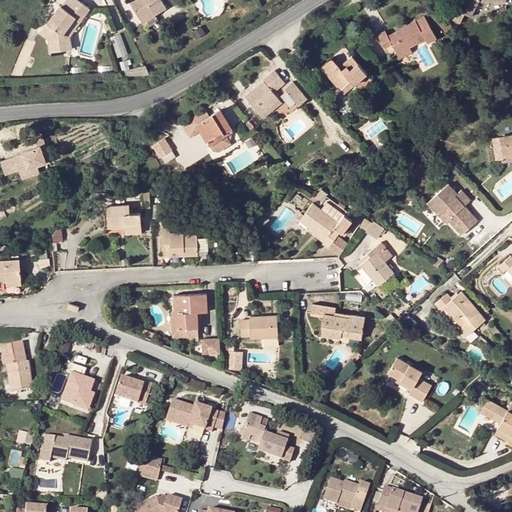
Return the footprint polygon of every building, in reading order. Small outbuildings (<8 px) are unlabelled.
[(53,52),(68,50),(66,34),(82,12),(87,16),(93,8),(81,0),(69,0),(65,6),(63,6),(51,23),(49,23),(42,32),(51,38),(53,52)] [(156,11),(158,13),(170,5),(167,0),(133,0),(145,18),(156,11)] [(463,0),(459,9),(472,16),(479,1),(499,0),(463,0)] [(159,15),(158,13),(156,11),(145,18),(147,22),(159,15)] [(74,35),(87,16),(82,12),(66,34),(68,50),(75,49),(74,35)] [(425,39),(427,43),(437,38),(424,15),(388,35),(385,30),(378,34),(385,48),(392,44),(397,54),(409,47),(425,39)] [(121,32),(111,36),(120,57),(130,53),(121,32)] [(409,47),(397,54),(400,58),(412,52),(409,47)] [(342,68),(354,58),(352,55),(339,66),(342,68)] [(340,89),(341,88),(350,80),(354,84),(367,73),(354,58),(342,68),(339,66),(332,58),(321,67),(340,89)] [(274,70),(263,80),(265,82),(246,97),(260,114),(279,98),(273,92),(269,86),(274,81),(278,87),(285,82),(274,70)] [(367,73),(354,84),(359,90),(372,79),(367,73)] [(241,92),(245,88),(239,80),(234,84),(241,92)] [(350,80),(341,88),(344,92),(354,84),(350,80)] [(269,86),(273,92),(278,87),(274,81),(269,86)] [(293,81),(285,88),(300,105),(308,98),(293,81)] [(279,98),(260,114),(262,116),(268,111),(269,112),(281,102),(279,98)] [(219,150),(226,145),(218,133),(222,130),(226,131),(232,127),(219,108),(196,124),(212,149),(219,150)] [(226,135),(222,130),(218,133),(226,145),(231,142),(226,135)] [(511,134),(494,138),(497,160),(503,159),(504,159),(504,154),(511,152),(511,134)] [(21,165),(28,161),(27,158),(43,150),(38,141),(35,142),(32,136),(19,143),(20,146),(16,148),(17,151),(15,152),(21,165)] [(165,163),(177,155),(166,136),(154,144),(165,163)] [(503,159),(503,162),(511,160),(511,152),(504,154),(504,159),(503,159)] [(353,164),(361,173),(367,167),(360,159),(353,164)] [(207,165),(199,169),(202,174),(210,170),(207,165)] [(450,186),(429,205),(447,225),(449,223),(463,237),(479,223),(466,208),(457,198),(459,196),(450,186)] [(463,193),(459,196),(457,198),(466,208),(472,203),(463,193)] [(328,196),(320,207),(340,221),(345,214),(347,210),(328,196)] [(301,220),(310,227),(326,239),(323,242),(329,247),(340,233),(343,234),(353,220),(345,214),(340,221),(320,207),(314,203),(307,212),(303,210),(301,212),(304,215),(301,220)] [(108,206),(109,223),(125,222),(125,226),(126,228),(139,227),(139,221),(142,221),(142,213),(131,213),(130,205),(108,206)] [(154,205),(154,218),(169,217),(169,205),(154,205)] [(366,231),(377,239),(384,228),(372,221),(366,231)] [(326,239),(310,227),(308,231),(323,242),(326,239)] [(171,251),(179,251),(185,251),(185,255),(198,255),(198,236),(185,236),(184,232),(171,232),(171,228),(162,228),(163,257),(172,257),(171,251)] [(208,257),(208,236),(198,236),(199,257),(208,257)] [(358,261),(379,286),(395,272),(386,262),(392,256),(389,252),(390,251),(379,239),(372,246),(374,248),(358,261)] [(511,255),(498,268),(503,273),(508,269),(511,272),(511,255)] [(0,281),(7,281),(22,281),(21,259),(0,260),(0,281)] [(462,327),(459,329),(465,337),(485,320),(461,291),(452,298),(448,293),(436,303),(440,309),(444,305),(462,327)] [(173,311),(174,329),(185,329),(185,337),(199,336),(199,312),(208,311),(207,293),(174,294),(175,311),(173,311)] [(69,304),(68,309),(77,313),(79,308),(69,304)] [(348,336),(363,338),(366,316),(352,314),(351,317),(336,314),(336,311),(337,307),(314,304),(312,315),(324,316),(321,335),(341,339),(342,335),(342,332),(349,333),(348,336)] [(241,320),(242,336),(252,335),(252,338),(263,338),(279,337),(278,315),(251,316),(250,319),(241,320)] [(174,337),(185,337),(185,329),(174,329),(174,337)] [(220,338),(203,339),(203,354),(221,353),(220,338)] [(14,353),(25,352),(23,342),(2,345),(3,355),(2,356),(3,366),(7,365),(11,392),(33,388),(28,361),(26,361),(15,363),(14,353)] [(41,343),(39,350),(46,352),(48,345),(41,343)] [(229,350),(229,368),(244,368),(243,350),(229,350)] [(15,363),(26,361),(25,352),(14,353),(15,363)] [(355,362),(362,356),(358,352),(352,358),(355,362)] [(413,387),(411,391),(410,393),(423,401),(432,385),(419,377),(422,371),(398,357),(388,373),(398,378),(413,387)] [(68,371),(72,373),(62,400),(74,405),(75,399),(86,403),(90,392),(94,381),(83,377),(86,369),(71,364),(68,371)] [(60,373),(54,389),(62,392),(68,376),(60,373)] [(147,398),(152,383),(144,380),(143,383),(135,380),(121,376),(115,395),(137,402),(140,396),(147,398)] [(413,387),(398,378),(396,382),(411,391),(413,387)] [(86,403),(83,408),(88,410),(95,394),(90,392),(86,403)] [(147,398),(140,396),(137,402),(145,405),(147,398)] [(75,399),(74,405),(83,408),(86,403),(75,399)] [(193,407),(172,399),(165,420),(186,427),(188,423),(194,425),(212,431),(218,411),(194,403),(193,407)] [(511,439),(511,411),(486,399),(480,411),(501,423),(499,426),(511,433),(509,436),(508,438),(511,439)] [(218,411),(213,427),(222,428),(225,414),(218,411)] [(254,431),(259,418),(248,414),(240,438),(257,445),(254,457),(277,465),(279,457),(287,460),(292,448),(283,445),(286,435),(275,431),(273,436),(265,433),(265,435),(254,431)] [(261,419),(259,418),(254,431),(265,435),(265,433),(262,432),(264,427),(259,425),(261,419)] [(497,430),(509,436),(511,433),(499,426),(497,430)] [(19,431),(18,442),(32,443),(33,433),(19,431)] [(45,434),(41,459),(51,461),(51,456),(67,460),(67,457),(88,461),(92,440),(70,436),(70,439),(65,438),(45,434)] [(142,454),(139,463),(160,468),(163,459),(142,454)] [(139,463),(135,475),(157,480),(160,468),(139,463)] [(353,502),(351,508),(361,510),(370,483),(360,480),(360,482),(345,477),(344,480),(331,476),(323,498),(337,503),(339,498),(353,502)] [(384,486),(377,505),(396,511),(397,509),(400,510),(399,511),(417,511),(422,499),(384,486)] [(106,489),(96,490),(97,500),(107,501),(106,489)] [(133,508),(134,511),(177,511),(182,499),(167,494),(165,498),(155,495),(133,508)]
